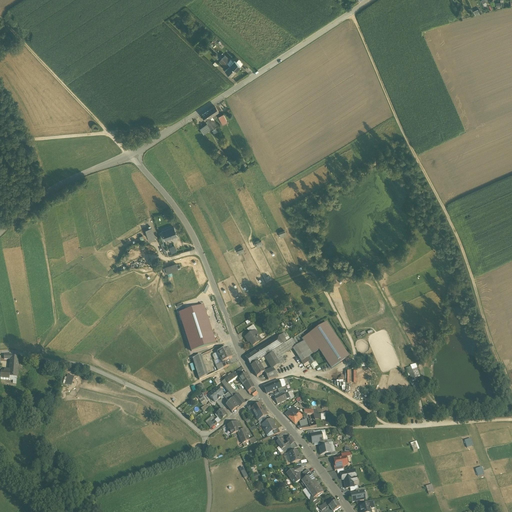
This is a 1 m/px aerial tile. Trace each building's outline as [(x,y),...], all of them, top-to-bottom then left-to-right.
[(227,63),(221,57),(220,57),(216,54),(214,56),(224,66),(227,63)] [(230,66),(236,72),(240,67),(234,61),(232,63),(230,66)] [(236,72),(230,66),(227,69),(225,71),(231,77),(236,72)] [(212,116),(215,115),(219,112),(215,106),(208,111),(212,116)] [(210,118),(212,116),(208,111),(202,115),(206,121),(210,118)] [(223,115),(218,117),(222,125),(227,122),(223,115)] [(216,126),(212,121),(208,124),(206,125),(209,130),(211,129),(216,126)] [(203,134),(209,130),(206,125),(200,129),(203,134)] [(152,228),(145,230),(149,242),(156,240),(152,228)] [(177,236),(174,228),(162,232),(165,241),(177,236)] [(174,246),(168,249),(171,255),(177,252),(174,246)] [(178,269),(176,263),(162,268),(165,274),(178,269)] [(330,275),(334,283),(336,282),(335,279),(339,277),(338,274),(336,275),(335,273),(330,275)] [(179,315),(191,353),(216,346),(204,307),(179,315)] [(326,323),(308,335),(319,351),(331,369),(349,357),(326,323)] [(258,338),(255,332),(245,338),(247,342),(249,341),(252,347),(259,342),(257,339),(258,338)] [(287,343),(282,335),(270,343),(275,351),(277,350),(287,343)] [(319,351),(308,335),(302,339),(304,342),(312,355),(319,351)] [(287,343),(277,350),(281,357),(287,353),(294,349),(296,347),(292,341),(291,340),(287,343)] [(312,355),(304,342),(299,346),(296,347),(294,349),(302,361),(307,359),(311,356),(312,355)] [(275,351),(270,343),(265,346),(271,354),(272,353),(275,351)] [(265,346),(257,352),(261,359),(262,359),(262,360),(266,357),(271,354),(265,346)] [(227,349),(217,353),(220,358),(222,364),(227,361),(232,359),(227,349)] [(272,353),(273,355),(279,366),(284,363),(281,357),(277,350),(275,351),(272,353)] [(257,352),(245,359),(250,366),(261,359),(257,352)] [(271,354),(266,357),(267,359),(273,369),(279,366),(273,355),(272,353),(271,354)] [(2,373),(1,379),(9,380),(9,383),(16,384),(18,358),(12,358),(11,355),(5,356),(5,359),(11,360),(10,372),(5,371),(5,373),(2,373)] [(200,356),(193,360),(199,381),(206,377),(200,356)] [(311,356),(307,359),(309,362),(310,365),(313,370),(316,369),(319,367),(311,356)] [(260,365),(259,363),(251,368),(256,377),(264,373),(260,365)] [(412,371),(414,377),(420,375),(417,367),(412,369),(412,371)] [(234,374),(225,381),(228,385),(237,378),(234,374)] [(71,387),(74,377),(68,375),(65,385),(71,387)] [(246,375),(239,379),(243,385),(244,385),(250,381),(246,375)] [(283,380),(278,381),(277,382),(280,389),(285,386),(286,386),(283,380)] [(228,385),(225,381),(221,384),(225,389),(227,391),(231,388),(228,385)] [(250,381),(244,385),(248,392),(253,389),(254,388),(250,381)] [(273,383),(263,388),(266,394),(276,390),(273,383)] [(214,403),(223,395),(221,393),(218,388),(208,396),(214,403)] [(237,396),(231,388),(227,391),(229,393),(232,397),(233,398),(237,396)] [(390,390),(384,391),(385,396),(380,397),(381,400),(391,398),(390,390)] [(281,396),(275,399),(277,405),(286,400),(286,399),(284,394),(281,396)] [(197,398),(202,406),(206,403),(202,395),(197,398)] [(244,404),(237,395),(237,396),(233,398),(237,403),(240,407),(244,404)] [(234,406),(230,401),(226,405),(232,412),(236,409),(234,406)] [(223,409),(218,403),(213,408),(217,413),(223,409)] [(255,408),(251,410),(255,417),(260,413),(264,411),(260,405),(255,408)] [(294,407),(285,414),(292,422),(295,419),(294,418),(296,416),(295,414),(297,411),(294,407)] [(227,416),(222,410),(217,413),(216,414),(221,421),(227,416)] [(260,413),(255,417),(259,423),(268,418),(264,411),(260,413)] [(303,417),(297,411),(295,414),(296,416),(294,418),(295,419),(292,422),(294,425),(303,417)] [(313,415),(307,415),(308,420),(309,424),(310,428),(317,426),(313,415)] [(266,423),(262,425),(262,426),(265,432),(267,431),(269,434),(272,432),(276,430),(273,424),(274,424),(272,420),(266,423)] [(235,423),(227,426),(231,435),(238,432),(237,428),(235,423)] [(244,430),(238,433),(242,444),(249,441),(244,430)] [(314,435),(311,436),(312,444),(319,442),(322,442),(322,441),(321,434),(314,435)] [(295,443),(291,437),(286,440),(287,442),(289,444),(290,446),(295,443)] [(283,444),(280,439),(276,442),(282,450),(284,448),(285,447),(283,444)] [(470,439),(464,441),(467,448),(473,446),(470,439)] [(410,444),(413,451),(419,449),(416,442),(410,444)] [(295,443),(290,446),(291,447),(286,451),(284,448),(282,450),(283,452),(291,450),(298,448),(295,443)] [(329,446),(319,448),(321,455),(326,454),(331,453),(329,446)] [(292,453),(287,454),(291,464),(301,461),(297,451),(292,453)] [(342,458),(334,460),(335,467),(336,468),(343,466),(347,466),(346,457),(342,458)] [(243,467),(239,469),(244,479),(247,477),(243,467)] [(475,470),(478,476),(484,474),(481,467),(475,470)] [(307,470),(302,474),(306,480),(306,479),(311,476),(307,470)] [(344,472),(340,473),(340,474),(342,481),(345,480),(346,482),(344,483),(346,489),(350,488),(354,487),(353,483),(357,482),(357,478),(356,478),(355,470),(344,472)] [(295,474),(293,475),(289,478),(294,485),(300,481),(295,474)] [(311,476),(306,479),(306,480),(302,483),(306,489),(316,482),(311,476)] [(316,482),(306,489),(313,499),(315,498),(323,493),(316,482)] [(426,487),(428,494),(434,492),(432,485),(426,487)] [(356,493),(352,494),(352,498),(352,502),(363,500),(363,496),(364,496),(363,492),(356,493)] [(334,499),(319,509),(321,511),(322,511),(329,508),(328,507),(336,502),(334,499)] [(334,511),(340,508),(336,502),(328,507),(329,508),(331,511),(334,511)]
